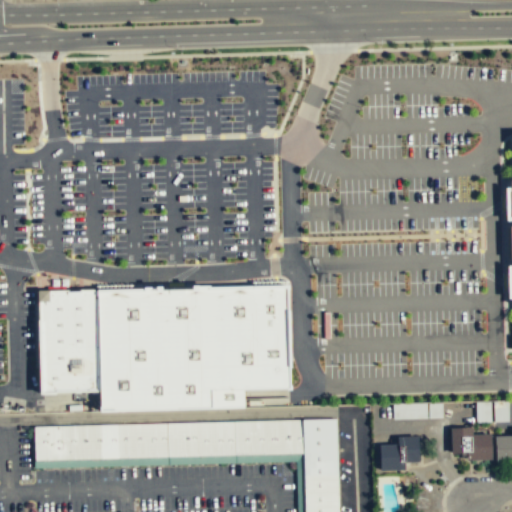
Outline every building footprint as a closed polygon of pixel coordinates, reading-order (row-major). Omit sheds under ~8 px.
[(90,292),(183,289),(283,287),(284,391),(239,393),(239,397),(239,400),(239,405),(239,410),(92,412),(92,394),(90,292)] [(92,394),(34,395),(33,294),(90,292),(92,394)] [(475,422),(508,422),(507,401),(474,402),(475,422)] [(34,458),(304,451),(304,418),(34,426),(34,458)] [(304,418),(336,418),(338,511),(305,511),(304,451),(304,418)] [(511,434),(493,434),(493,461),(511,461),(511,434)] [(490,458),(490,435),(450,435),(450,458),(490,458)] [(416,438),(396,438),(396,445),(378,445),(378,470),(405,470),(405,463),(416,463),(416,438)]
